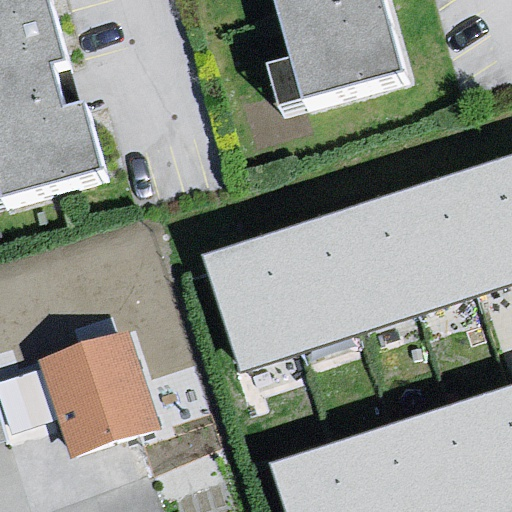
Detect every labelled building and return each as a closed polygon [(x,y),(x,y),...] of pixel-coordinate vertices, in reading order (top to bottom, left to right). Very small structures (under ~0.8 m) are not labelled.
[(0,0),(0,202),(106,175),(88,110),(68,115),(55,69),(71,65),(52,0),(0,0)] [(277,0),(307,108),(408,81),(386,0),(277,0)] [(511,162),(209,259),(246,375),(511,290),(511,162)] [(131,335),(41,364),(73,462),(163,433),(131,335)] [(511,511),(511,390),(273,468),(287,511),(511,511)] [(0,446),(9,444),(0,411),(0,446)]
